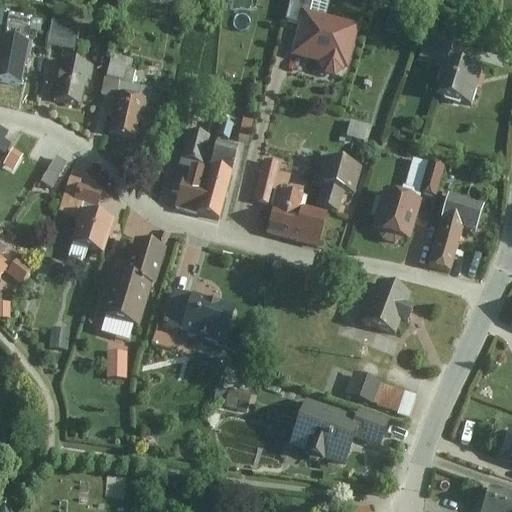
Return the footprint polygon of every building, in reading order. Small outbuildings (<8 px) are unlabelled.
[(0,27),(38,35),(41,20),(0,12),(0,27)] [(294,62),(348,78),(361,32),(307,16),(294,62)] [(80,30),(50,24),(45,49),(75,55),(80,30)] [(0,78),(26,83),(32,47),(0,42),(0,78)] [(447,51),(425,45),(420,59),(443,66),(447,51)] [(87,105),(94,71),(53,62),(46,97),(87,105)] [(480,75),(448,66),(438,101),(471,110),(480,75)] [(101,134),(142,141),(149,102),(108,95),(101,134)] [(365,128),(348,121),(341,138),(358,145),(365,128)] [(212,135),(186,127),(169,210),(194,218),(212,135)] [(14,139),(0,132),(0,151),(6,155),(14,139)] [(202,191),(194,218),(212,223),(244,145),(217,138),(205,179),(202,191)] [(45,191),(60,168),(51,162),(36,185),(45,191)] [(280,166),(264,162),(254,206),(270,210),(274,193),(280,166)] [(350,196),(357,172),(336,166),(322,212),(337,216),(344,194),(350,196)] [(434,200),(439,173),(425,170),(420,197),(434,200)] [(98,196),(79,189),(74,204),(93,211),(98,196)] [(403,244),(414,199),(380,191),(370,236),(403,244)] [(318,247),(325,219),(300,213),(304,200),(274,193),(270,210),(265,233),(318,247)] [(483,211),(446,201),(439,226),(428,273),(451,279),(462,236),(476,240),(483,211)] [(100,259),(110,224),(79,215),(69,250),(100,259)] [(161,252),(136,244),(123,281),(148,289),(161,252)] [(10,272),(0,265),(0,286),(6,277),(10,272)] [(17,285),(27,274),(16,265),(10,272),(6,277),(17,285)] [(123,281),(106,276),(94,316),(137,328),(148,289),(123,281)] [(407,300),(373,289),(361,325),(394,337),(407,300)] [(189,298),(173,295),(165,330),(182,334),(189,298)] [(225,344),(235,310),(189,298),(182,334),(225,344)] [(69,349),(71,329),(52,327),(50,347),(69,349)] [(123,354),(108,353),(107,380),(123,380),(123,354)] [(418,392),(350,376),(344,400),(412,416),(418,392)] [(241,417),(248,400),(229,393),(222,409),(241,417)] [(356,429),(305,409),(288,454),(339,473),(353,439),(356,429)] [(380,448),(388,424),(361,414),(356,429),(353,439),(380,448)] [(511,433),(511,434),(500,462),(511,467),(511,433)] [(511,511),(511,497),(491,489),(482,511),(511,511)] [(251,511),(252,511),(221,493),(209,511),(251,511)]
